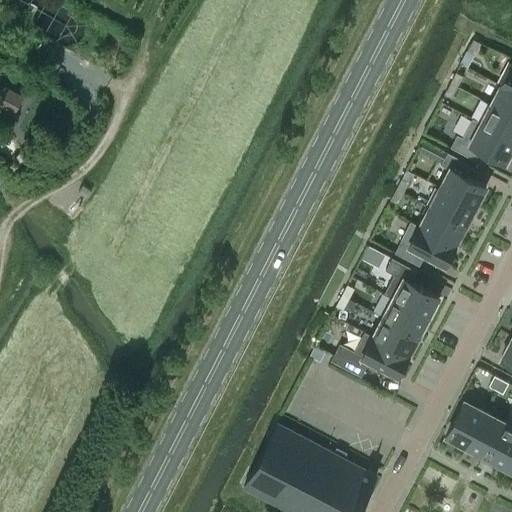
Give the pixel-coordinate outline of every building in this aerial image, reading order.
[(473,39),(467,49),(474,53),(480,42),(473,39)] [(511,62),(501,84),(511,90),(511,62)] [(463,75),(456,72),(450,82),(457,86),(463,75)] [(450,82),(444,93),(452,96),(457,86),(450,82)] [(511,90),(501,84),(490,103),(511,114),(511,90)] [(0,102),(14,110),(22,96),(2,85),(0,88),(0,102)] [(511,114),(490,103),(480,122),(511,139),(511,114)] [(457,134),(450,146),(475,159),(481,148),(505,161),(511,148),(511,139),(480,122),(472,118),(462,136),(457,134)] [(0,149),(5,155),(21,141),(9,127),(0,134),(0,149)] [(423,139),(418,149),(429,155),(434,145),(423,139)] [(441,164),(449,168),(439,187),(475,206),(485,186),(466,176),(472,165),(447,151),(441,164)] [(408,181),(401,178),(396,188),(403,192),(408,181)] [(79,192),(86,197),(87,198),(92,190),(83,185),(79,192)] [(475,206),(439,187),(429,206),(465,225),(475,206)] [(403,192),(396,188),(390,199),(397,203),(403,192)] [(465,225),(429,206),(419,225),(455,244),(465,225)] [(401,239),(395,252),(419,265),(425,254),(444,264),(455,244),(419,225),(411,221),(401,239)] [(393,298),(393,297),(428,315),(429,314),(431,315),(436,306),(434,305),(439,296),(411,281),(417,270),(392,257),(386,269),(394,274),(384,293),(393,298)] [(341,294),(348,298),(354,288),(347,284),(341,294)] [(336,305),(343,309),(348,298),(341,294),(336,305)] [(393,297),(393,298),(383,316),(418,335),(428,315),(393,297)] [(418,335),(383,316),(373,335),(408,354),(418,335)] [(340,343),(331,359),(340,364),(361,375),(369,360),(397,374),(408,354),(373,335),(364,331),(354,350),(349,347),(340,343)] [(511,336),(511,339),(509,338),(504,347),(506,348),(501,357),(511,362),(511,336)] [(315,345),(309,355),(320,361),(325,350),(315,345)] [(489,385),(496,389),(501,378),(494,375),(489,385)] [(508,382),(501,378),(496,389),(503,393),(508,382)] [(465,400),(446,435),(466,446),(485,410),(465,400)] [(485,456),(504,420),(485,410),(466,446),(485,456)] [(504,466),(511,450),(511,424),(504,420),(485,456),(504,466)] [(376,474),(277,422),(244,486),(293,511),(356,511),(357,511),(358,511),(360,511),(361,511),(358,509),(361,503),(364,504),(365,503),(362,501),(376,474)]
